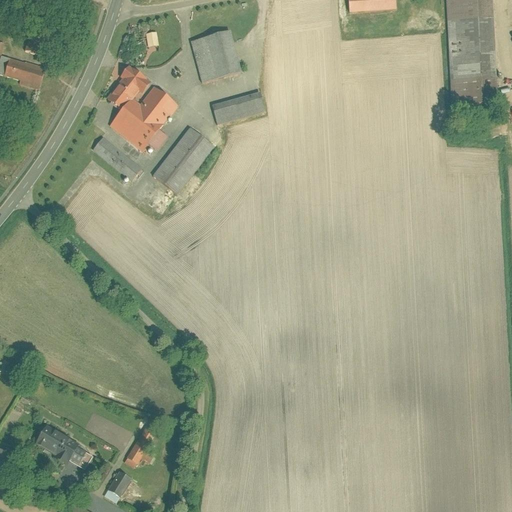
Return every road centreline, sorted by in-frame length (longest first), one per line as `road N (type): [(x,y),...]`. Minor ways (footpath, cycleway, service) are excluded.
road 1 (track): [(176,511),(193,406),(188,371),(18,198)]
road 2 (secondary): [(0,219),(78,102),(114,8)]
